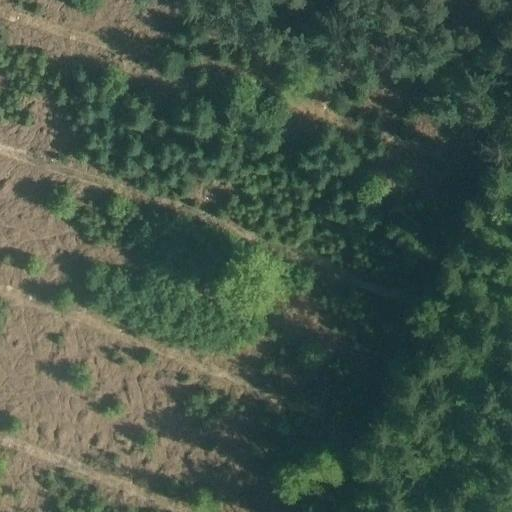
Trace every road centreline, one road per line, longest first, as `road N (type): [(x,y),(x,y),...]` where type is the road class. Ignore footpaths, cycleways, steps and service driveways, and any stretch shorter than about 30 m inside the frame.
road 1 (track): [(324,511),(506,62)]
road 2 (track): [(511,64),(304,0)]
